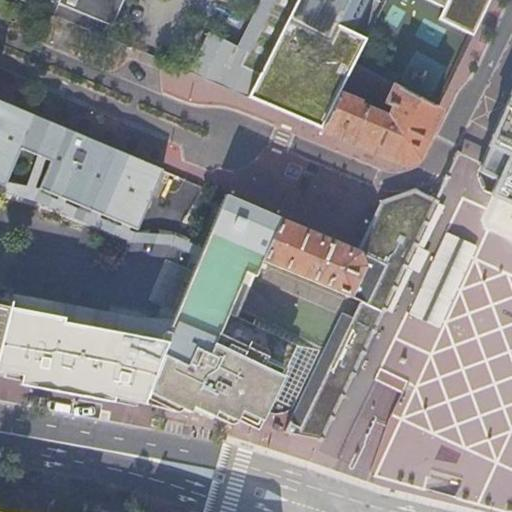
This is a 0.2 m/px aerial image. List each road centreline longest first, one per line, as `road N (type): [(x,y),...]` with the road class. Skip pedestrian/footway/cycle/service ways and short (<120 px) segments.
road 1 (residential): [(511,11),(435,168),(418,180),(376,179),(257,129),(224,125)]
road 2 (residential): [(0,58),(218,149),(233,140),(224,125)]
road 3 (residential): [(224,125),(0,31)]
road 4 (secondary): [(321,510),(194,473)]
road 5 (secondary): [(194,473),(73,448)]
